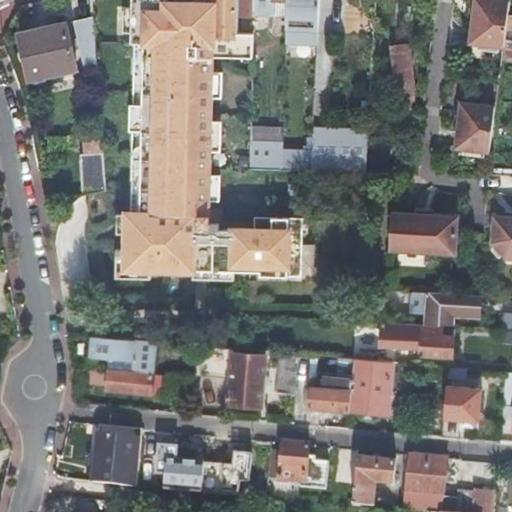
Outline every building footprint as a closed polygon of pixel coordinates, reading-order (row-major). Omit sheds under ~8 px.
[(219,55),(220,0),(133,0),(128,270),(295,273),(295,221),(215,220),(219,55)] [(238,0),(220,0),(219,55),(256,56),(256,31),(237,31),(238,14),(238,0)] [(238,0),(238,14),(253,15),(253,0),(238,0)] [(253,0),(253,15),(273,16),(273,0),(284,0),(286,0),(253,0)] [(284,0),(273,0),(273,16),(286,17),(286,0),(284,0)] [(286,17),(285,36),(285,42),(316,44),(318,19),(318,0),(286,0),(286,17)] [(470,45),(504,49),(505,39),(507,15),(509,3),(477,0),(474,0),(474,5),(473,19),(470,45)] [(84,66),(96,64),(95,44),(93,17),(74,22),(84,66)] [(66,24),(19,34),(29,77),(76,67),(66,24)] [(504,49),(502,60),(511,61),(511,39),(505,39),(504,49)] [(408,45),(389,47),(395,97),(403,96),(404,105),(414,104),(408,45)] [(461,110),(460,124),(456,150),(490,154),(495,109),(462,105),(461,110)] [(344,171),(365,172),(367,131),(312,129),(311,150),(310,170),(344,171)] [(78,154),(82,196),(105,191),(101,134),(83,135),(84,154),(78,154)] [(248,168),(280,169),(281,150),(281,145),(249,144),(248,168)] [(280,169),(310,170),(311,150),(281,150),(280,169)] [(416,214),(391,213),(388,250),(454,254),(457,216),(431,215),(416,214)] [(511,257),(511,216),(504,216),(494,216),(492,242),(506,257),(511,257)] [(474,302),(474,295),(411,292),(410,312),(426,313),(426,318),(417,318),(417,324),(426,324),(451,325),(452,315),(466,315),(474,315),(474,302)] [(506,328),(511,328),(511,314),(504,314),(503,328),(506,328)] [(410,324),(384,322),(381,322),(380,345),(419,347),(418,353),(450,356),(452,325),(451,325),(426,324),(417,324),(410,324)] [(131,372),(153,374),(157,341),(93,336),(91,357),(109,359),(132,361),(131,372)] [(232,353),(232,348),(202,345),(199,377),(230,380),(229,405),(260,409),(265,356),(232,353)] [(326,356),(327,347),(316,346),(309,350),(290,349),(289,353),(298,354),(309,354),(326,356)] [(338,357),(343,358),(344,349),(327,347),(326,356),(338,357)] [(277,393),(295,395),(298,354),(280,352),(277,393)] [(310,387),(307,408),(349,413),(349,412),(351,391),(354,358),(343,358),(338,357),(336,379),(323,377),(322,389),(310,387)] [(393,362),(354,358),(351,391),(349,412),(387,416),(390,393),(393,362)] [(109,359),(108,370),(131,372),(132,361),(109,359)] [(399,363),(393,362),(390,393),(396,393),(399,363)] [(87,389),(106,390),(108,371),(88,370),(87,389)] [(108,371),(106,390),(151,394),(153,375),(108,371)] [(501,429),(511,429),(511,407),(509,407),(511,389),(511,372),(506,372),(501,429)] [(153,375),(151,394),(150,396),(165,398),(167,377),(153,375)] [(481,389),(446,386),(444,417),(478,420),(481,389)] [(94,485),(127,487),(136,488),(141,430),(100,426),(94,485)] [(177,458),(178,444),(153,443),(152,486),(199,488),(200,459),(177,458)] [(309,446),(280,443),(277,480),(300,483),(300,489),(325,491),(329,464),(307,461),(309,446)] [(265,447),(229,444),(226,472),(262,475),(265,447)] [(447,459),(410,456),(406,494),(443,498),(447,459)] [(357,459),(353,507),(385,509),(385,504),(374,502),(375,485),(393,486),(395,462),(357,459)] [(213,475),(212,495),(257,499),(259,499),(265,499),(266,489),(227,485),(228,475),(213,475)] [(458,493),(456,511),(472,511),(474,493),(458,493)]
